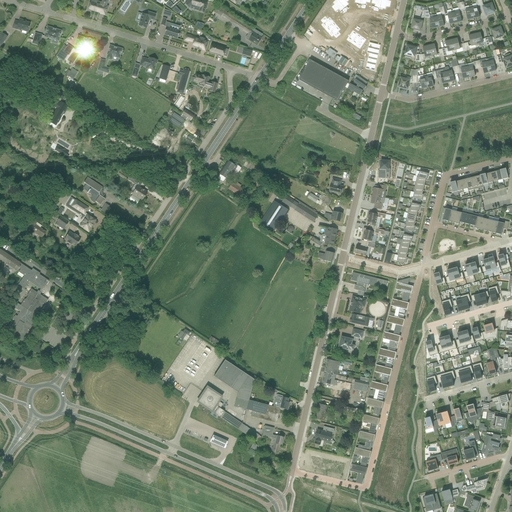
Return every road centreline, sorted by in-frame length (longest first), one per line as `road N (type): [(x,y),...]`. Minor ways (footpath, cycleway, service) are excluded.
road 1 (residential): [(422,266),(365,489),(291,472),(342,257)]
road 2 (unclassified): [(228,67),(228,108),(90,314),(66,365)]
road 3 (secondary): [(83,343),(258,78)]
road 4 (unclassified): [(284,511),(272,489),(62,402)]
road 5 (unclassified): [(60,411),(262,494),(277,511)]
road 6 (residential): [(228,67),(64,18)]
road 7 (residential): [(342,257),(381,93)]
road 8 (residential): [(381,93),(410,100),(511,75)]
